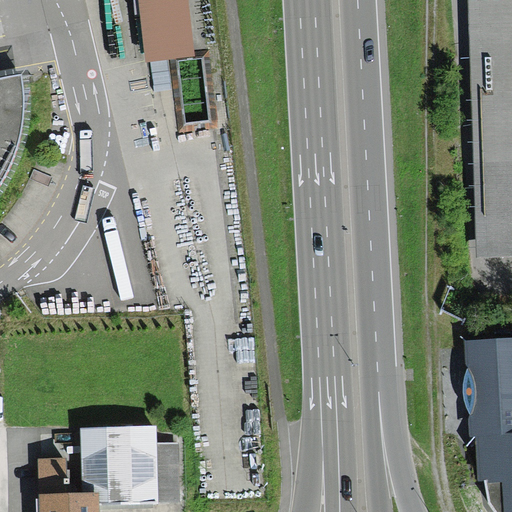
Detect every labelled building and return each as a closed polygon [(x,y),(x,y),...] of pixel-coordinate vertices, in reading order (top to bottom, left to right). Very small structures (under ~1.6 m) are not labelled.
[(191,0),(137,0),(147,73),(201,66),(191,0)] [(511,0),(471,0),(480,256),(511,254),(511,0)] [(0,92),(0,205),(15,175),(22,134),(24,93),(0,92)] [(511,511),(511,343),(460,346),(468,485),(482,484),(483,504),(488,511),(511,511)] [(82,500),(38,499),(37,511),(156,511),(156,438),(82,438),(82,500)]
